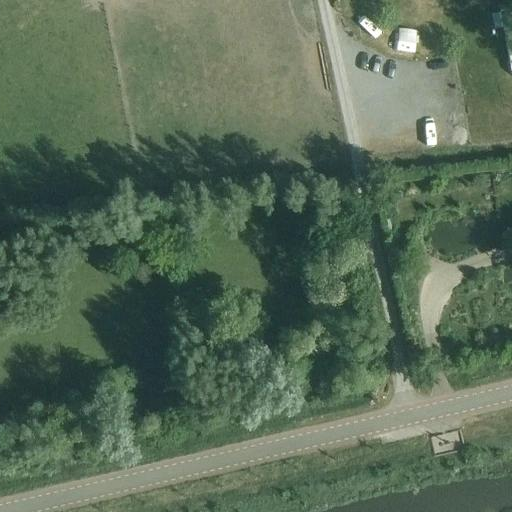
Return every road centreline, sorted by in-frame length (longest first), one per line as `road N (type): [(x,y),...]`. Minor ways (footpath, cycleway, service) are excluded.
road 1 (tertiary): [(0,510),(511,391)]
road 2 (unknown): [(323,0),(409,415)]
